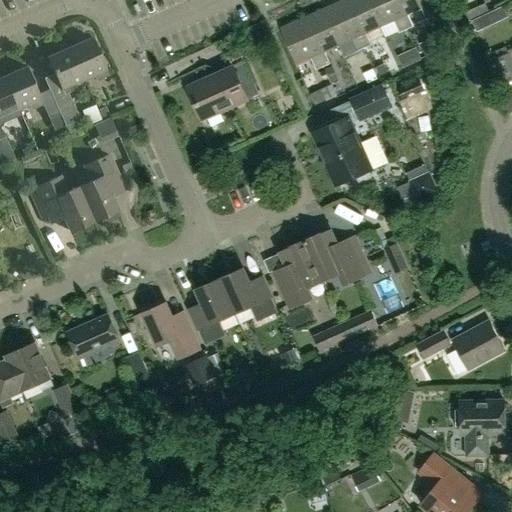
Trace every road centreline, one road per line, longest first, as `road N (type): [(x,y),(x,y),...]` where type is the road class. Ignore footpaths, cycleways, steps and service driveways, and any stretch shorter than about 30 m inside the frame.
road 1 (residential): [(0,308),(123,253),(154,263),(205,238)]
road 2 (residential): [(205,238),(120,38)]
road 3 (residential): [(205,238),(294,198),(300,179),(282,134)]
